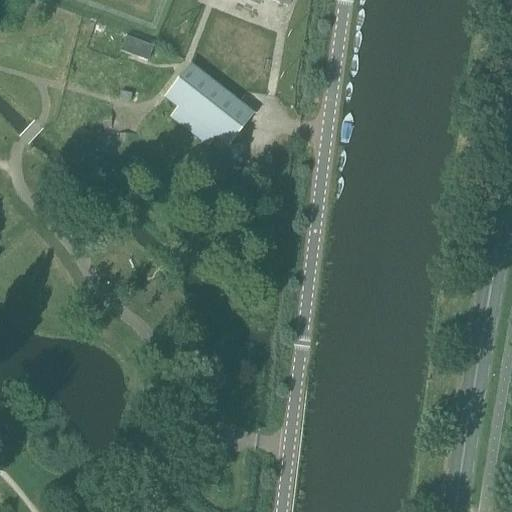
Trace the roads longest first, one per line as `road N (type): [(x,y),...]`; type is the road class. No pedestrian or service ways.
road 1 (unclassified): [(281,511),(346,0)]
road 2 (secondary): [(459,511),(511,199)]
